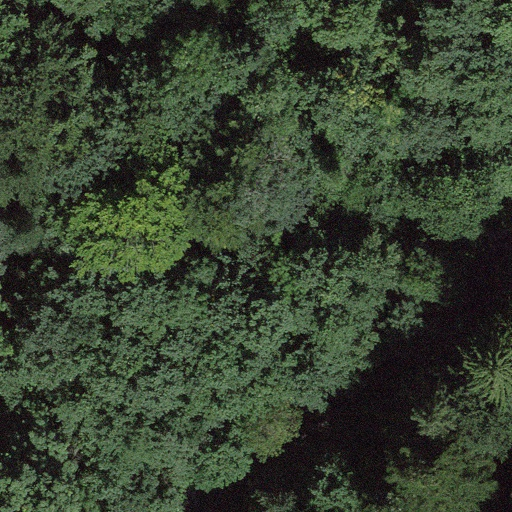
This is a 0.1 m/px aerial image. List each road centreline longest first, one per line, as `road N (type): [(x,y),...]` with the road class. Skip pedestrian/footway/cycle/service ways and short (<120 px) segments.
road 1 (track): [(0,239),(148,218),(258,213),(511,248)]
road 2 (track): [(197,511),(511,258)]
